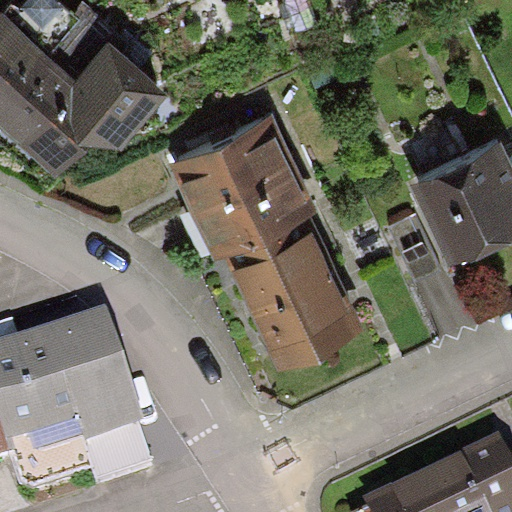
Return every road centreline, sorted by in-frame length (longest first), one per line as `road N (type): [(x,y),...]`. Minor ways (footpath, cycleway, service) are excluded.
road 1 (residential): [(0,200),(168,290),(264,451)]
road 2 (residential): [(264,451),(511,336)]
road 3 (residential): [(103,511),(264,451)]
